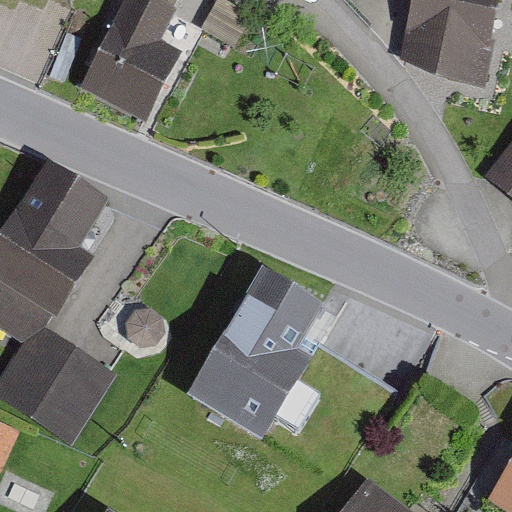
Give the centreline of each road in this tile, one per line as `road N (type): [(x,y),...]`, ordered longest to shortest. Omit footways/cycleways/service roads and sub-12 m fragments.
road 1 (residential): [(0,109),(497,328)]
road 2 (residential): [(311,0),(383,67),(442,145),(481,224),(508,308),(497,328)]
